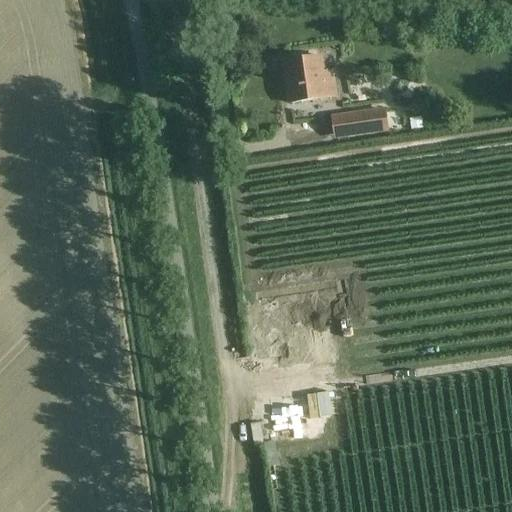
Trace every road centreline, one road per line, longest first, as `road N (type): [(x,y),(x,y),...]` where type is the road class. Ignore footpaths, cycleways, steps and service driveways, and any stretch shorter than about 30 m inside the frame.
road 1 (unclassified): [(220,511),(230,397),(194,159),(162,20),(149,0)]
road 2 (unclassified): [(211,511),(131,0)]
